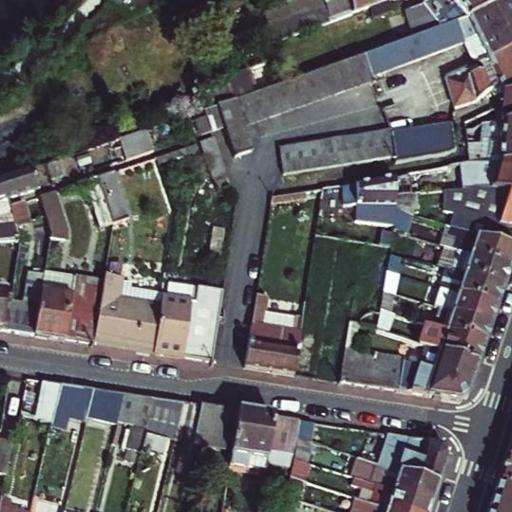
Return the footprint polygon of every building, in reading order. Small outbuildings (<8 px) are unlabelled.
[(120,0),(112,9),(133,28),(147,21),(165,0),(120,0)] [(310,0),(269,23),(273,34),(255,42),(254,37),(218,56),(224,72),(358,25),(401,8),(399,2),(402,0),(310,0)] [(416,47),(511,13),(511,6),(507,0),(447,0),(426,15),(407,22),(416,47)] [(511,13),(416,47),(366,63),(373,85),(466,55),(465,53),(479,48),(486,69),(511,60),(511,13)] [(176,21),(165,26),(172,41),(183,36),(176,21)] [(479,48),(465,53),(466,55),(473,77),(483,73),(482,71),(486,69),(479,48)] [(134,57),(109,72),(116,84),(141,69),(134,57)] [(511,99),(511,60),(486,69),(482,71),(483,73),(486,81),(496,101),(507,101),(509,101),(511,99)] [(238,108),(247,134),(375,91),(373,85),(366,63),(262,100),(238,108)] [(254,77),(204,95),(212,117),(238,108),(262,100),(257,86),(254,77)] [(496,101),(486,81),(481,83),(454,92),(461,117),(485,110),(496,101)] [(247,134),(238,108),(212,117),(208,118),(209,122),(215,139),(227,135),(236,164),(255,157),(247,134)] [(215,139),(209,122),(198,126),(203,143),(215,139)] [(511,131),(505,133),(483,138),(482,155),(503,151),(511,150),(511,131)] [(393,140),(285,158),(290,185),(397,167),(398,174),(459,166),(454,133),(394,143),(393,140)] [(151,137),(122,147),(129,168),(157,158),(151,137)] [(206,152),(217,187),(229,184),(217,148),(206,152)] [(474,173),(483,172),(511,172),(511,150),(503,151),(482,155),(476,157),(470,158),(469,174),(474,173)] [(199,154),(188,158),(191,169),(203,165),(199,154)] [(163,178),(191,169),(188,158),(160,167),(163,178)] [(511,172),(483,172),(474,173),(477,190),(499,189),(498,199),(511,203),(511,172)] [(469,174),(460,175),(463,192),(477,190),(474,173),(469,174)] [(9,207),(12,206),(39,198),(32,177),(3,187),(9,207)] [(115,181),(100,186),(113,229),(129,224),(115,181)] [(419,182),(398,186),(401,209),(402,209),(415,207),(422,207),(419,182)] [(233,199),(229,184),(217,187),(222,202),(233,199)] [(398,186),(347,195),(348,215),(361,214),(360,231),(397,237),(398,229),(401,218),(399,218),(402,209),(401,209),(398,186)] [(0,188),(0,209),(5,208),(9,207),(3,187),(0,188)] [(499,189),(477,190),(475,201),(498,199),(499,189)] [(447,204),(449,220),(459,224),(454,237),(458,239),(511,257),(511,203),(498,199),(475,201),(447,204)] [(65,239),(55,202),(41,206),(51,238),(50,248),(64,249),(65,239)] [(14,213),(12,206),(9,207),(5,208),(0,209),(0,227),(2,233),(20,230),(14,213)] [(415,207),(402,209),(399,218),(401,218),(416,224),(415,207)] [(28,209),(14,213),(20,230),(21,234),(34,231),(28,209)] [(397,237),(397,240),(409,244),(416,224),(401,218),(398,229),(397,237)] [(2,233),(0,232),(0,250),(24,247),(21,234),(20,230),(2,233)] [(461,250),(457,261),(511,279),(511,257),(458,239),(455,248),(461,250)] [(397,240),(393,260),(404,264),(406,265),(409,244),(397,240)] [(450,280),(507,299),(511,284),(511,279),(457,261),(449,258),(442,277),(450,280)] [(393,260),(390,280),(401,284),(404,264),(393,260)] [(390,280),(387,298),(400,303),(403,285),(401,284),(390,280)] [(450,280),(444,299),(501,318),(507,299),(450,280)] [(14,311),(9,341),(37,345),(41,315),(42,308),(45,285),(29,282),(25,312),(14,311)] [(41,315),(37,345),(68,351),(73,320),(74,312),(77,288),(45,285),(42,308),(41,315)] [(126,360),(132,316),(121,315),(123,302),(125,287),(106,285),(105,292),(101,324),(96,355),(126,360)] [(73,320),(68,351),(96,355),(101,324),(105,292),(77,288),(74,312),(73,320)] [(193,313),(195,299),(172,296),(170,309),(193,313)] [(0,339),(6,341),(12,300),(0,297),(0,339)] [(386,308),(384,320),(400,326),(403,304),(400,303),(387,298),(386,308)] [(217,374),(226,304),(195,299),(193,313),(186,369),(199,371),(217,374)] [(445,318),(495,336),(501,318),(444,299),(438,316),(445,318)] [(134,304),(123,302),(121,315),(132,316),(134,304)] [(134,304),(132,316),(142,317),(143,313),(164,316),(165,308),(134,304)] [(270,308),(258,305),(249,378),(298,386),(307,327),(300,327),(268,324),(270,308)] [(186,369),(193,313),(170,309),(165,308),(164,316),(157,365),(186,369)] [(157,365),(164,316),(143,313),(142,317),(132,316),(126,360),(157,365)] [(438,339),(489,357),(495,336),(445,318),(438,339)] [(382,329),(381,341),(392,345),(396,334),(382,329)] [(482,376),(489,357),(438,339),(421,333),(415,353),(430,358),(482,376)] [(363,337),(353,336),(344,393),(371,397),(376,370),(359,367),(363,337)] [(482,376),(430,358),(423,379),(407,376),(401,402),(466,413),(472,409),(482,376)] [(387,400),(390,373),(376,370),(371,397),(387,400)] [(407,376),(390,373),(387,400),(401,402),(407,376)] [(57,432),(67,393),(50,390),(40,429),(57,432)] [(99,398),(67,393),(57,432),(71,435),(89,438),(90,434),(99,398)] [(121,435),(128,403),(99,398),(90,434),(120,439),(121,435)] [(159,408),(128,403),(121,435),(138,438),(133,458),(146,461),(159,408)] [(180,449),(189,413),(159,408),(146,461),(167,467),(172,447),(180,449)] [(198,452),(205,415),(189,413),(180,449),(198,452)] [(235,458),(242,421),(205,415),(198,452),(235,458)] [(280,428),(242,421),(235,458),(233,470),(271,476),(274,459),(280,428)] [(304,431),(280,428),(274,459),(298,463),(301,447),(304,431)] [(317,433),(304,431),(301,447),(314,451),(317,433)] [(71,435),(57,432),(55,444),(69,446),(71,435)] [(389,445),(380,473),(443,494),(453,466),(445,454),(389,445)] [(298,463),(297,469),(312,474),(316,452),(314,451),(301,447),(298,463)] [(0,483),(12,486),(19,456),(0,452),(0,483)] [(380,473),(362,467),(355,488),(356,488),(384,497),(399,502),(431,511),(437,511),(443,494),(380,473)] [(312,474),(297,469),(293,490),(308,494),(312,474)] [(384,497),(356,488),(354,498),(362,500),(359,511),(363,511),(431,511),(399,502),(384,497)]
